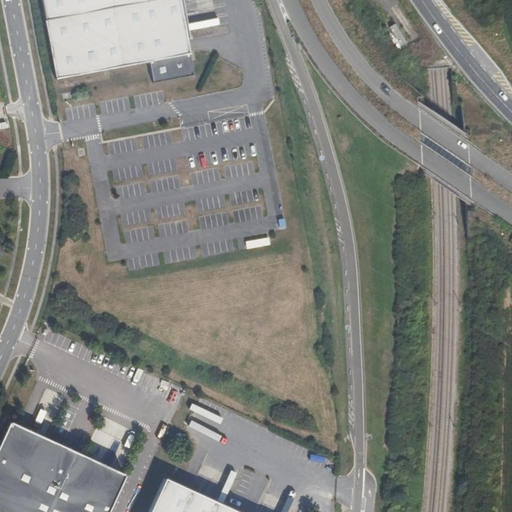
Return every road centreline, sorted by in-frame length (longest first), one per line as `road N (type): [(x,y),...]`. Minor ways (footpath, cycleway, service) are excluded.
road 1 (unclassified): [(272,0),(341,191),(354,288),(360,511)]
road 2 (secondary): [(288,0),(360,106),(511,216)]
road 3 (secondary): [(511,183),(375,86),(317,0)]
road 4 (unclassified): [(40,187),(11,0)]
road 5 (unclassified): [(40,187),(26,290),(0,360)]
road 6 (tertiary): [(511,112),(421,0)]
